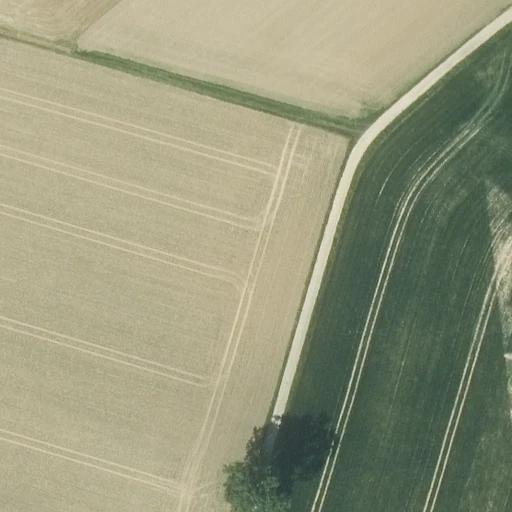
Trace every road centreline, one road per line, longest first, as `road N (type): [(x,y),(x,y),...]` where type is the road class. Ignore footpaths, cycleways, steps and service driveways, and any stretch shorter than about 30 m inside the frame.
road 1 (track): [(511,22),(408,104),(355,160),(249,511)]
road 2 (track): [(0,39),(366,146)]
